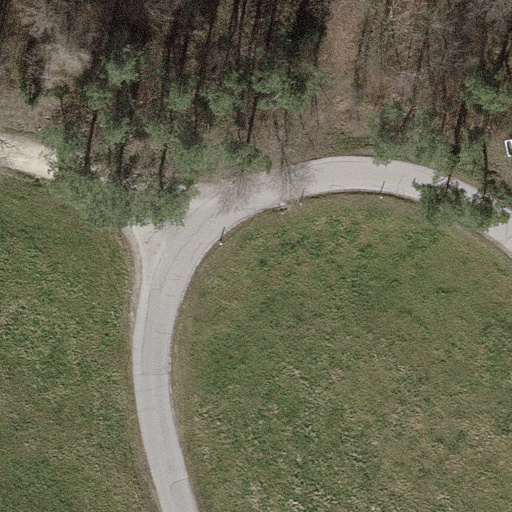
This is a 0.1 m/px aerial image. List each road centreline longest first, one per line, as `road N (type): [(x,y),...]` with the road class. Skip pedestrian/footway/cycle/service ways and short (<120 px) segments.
road 1 (unclassified): [(185,511),(154,348),(174,234),(270,188),(370,172),(470,202),(511,229)]
road 2 (track): [(174,234),(111,187),(0,159)]
